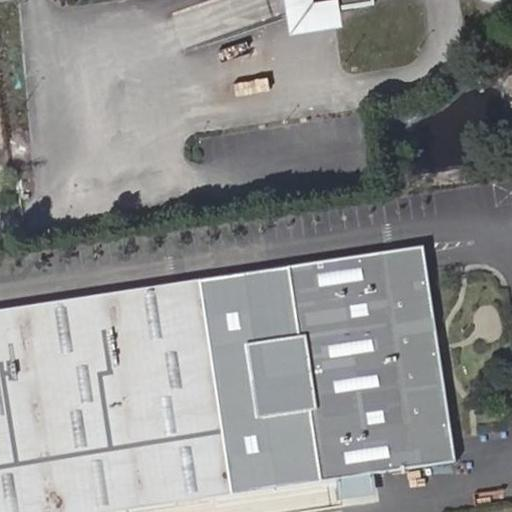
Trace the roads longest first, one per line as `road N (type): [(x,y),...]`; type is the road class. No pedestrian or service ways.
road 1 (unknown): [(511,240),(478,216),(416,212),(330,237),(0,288)]
road 2 (unknown): [(317,511),(409,497),(511,464)]
